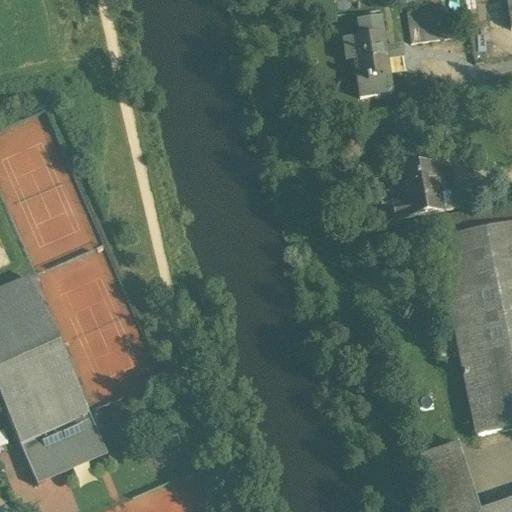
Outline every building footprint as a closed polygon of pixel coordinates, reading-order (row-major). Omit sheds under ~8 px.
[(417,0),(395,0),(397,13),(419,10),(417,0)] [(448,8),(407,14),(412,44),(453,37),(448,8)] [(354,24),(356,40),(382,36),(380,20),(354,24)] [(356,40),(350,41),(354,65),(356,81),(388,76),(385,52),(382,36),(356,40)] [(354,65),(350,41),(340,43),(343,66),(354,65)] [(398,50),(385,52),(388,76),(401,74),(398,50)] [(392,99),(388,76),(356,81),(359,104),(392,99)] [(393,224),(407,222),(407,220),(444,214),(451,212),(454,211),(456,208),(456,205),(456,201),(454,199),(451,197),(449,197),(448,194),(441,195),(435,165),(397,172),(403,206),(391,208),(393,224)] [(511,206),(429,222),(434,243),(511,227),(511,206)] [(511,227),(434,243),(454,343),(458,360),(474,440),(511,431),(511,227)] [(88,418),(29,281),(0,293),(0,404),(19,448),(88,418)] [(454,343),(437,347),(441,364),(458,360),(454,343)] [(88,418),(19,448),(34,481),(103,452),(88,418)] [(511,511),(511,503),(487,511),(477,511),(457,447),(419,460),(435,511),(511,511)]
